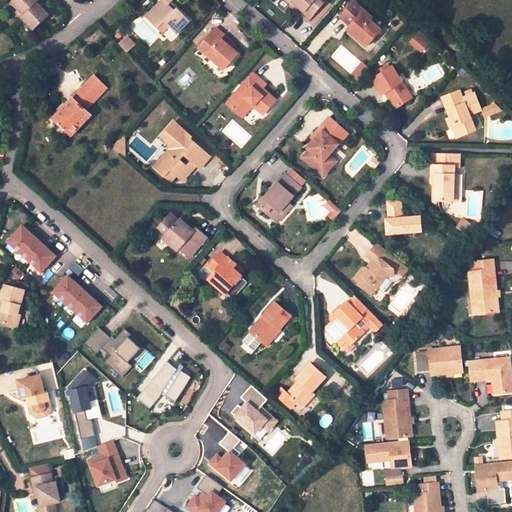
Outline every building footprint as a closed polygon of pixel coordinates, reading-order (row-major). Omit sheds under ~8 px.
[(39,0),(14,0),(12,2),(24,15),(38,2),(39,0)] [(173,11),(167,6),(172,0),(158,0),(152,7),(143,18),(156,29),(161,23),(166,27),(176,35),(188,21),(175,9),(173,11)] [(284,10),(288,3),(284,0),(277,0),(275,4),(284,10)] [(291,0),(297,5),(302,10),(299,14),(307,21),(322,1),(320,0),(287,0),(290,2),(291,0)] [(352,33),(366,45),(381,28),(369,18),(371,16),(353,0),(340,16),(351,25),(355,29),(352,33)] [(22,17),(34,29),(50,14),(38,2),(24,15),(22,17)] [(160,33),(166,27),(161,23),(156,29),(160,33)] [(222,69),(235,54),(230,49),(224,45),(228,41),(221,35),(214,28),(198,48),(222,69)] [(430,39),(420,29),(417,33),(428,42),(430,39)] [(417,33),(412,40),(422,49),(428,42),(417,33)] [(118,42),(126,52),(135,44),(128,35),(118,42)] [(233,45),(228,41),(224,45),(230,49),(233,45)] [(387,64),(375,71),(377,74),(389,67),(387,64)] [(371,78),(381,94),(386,91),(395,107),(411,98),(391,66),(389,67),(377,74),(371,78)] [(252,74),(225,104),(238,115),(249,103),(252,105),(263,114),(275,100),(262,89),(265,85),(252,74)] [(94,76),(54,119),(72,136),(91,115),(85,110),(106,88),(94,76)] [(451,111),(454,118),(447,121),(450,130),(453,129),(457,140),(475,132),(469,115),(481,111),(475,94),(462,99),(460,92),(442,99),(447,112),(451,111)] [(241,118),(252,105),(249,103),(238,115),(241,118)] [(495,106),(491,107),(494,115),(502,112),(495,106)] [(491,107),(481,111),(485,118),(494,115),(491,107)] [(347,133),(328,117),(319,128),(322,130),(313,139),(307,148),(323,161),(347,133)] [(168,146),(169,153),(169,161),(159,175),(173,186),(177,180),(184,185),(190,177),(182,170),(184,166),(181,164),(185,159),(191,164),(197,168),(201,171),(210,159),(191,143),(193,140),(174,124),(160,139),(168,146)] [(322,130),(319,128),(311,137),(313,139),(322,130)] [(114,150),(121,157),(126,151),(126,147),(121,143),(114,150)] [(159,175),(169,161),(169,153),(155,172),(159,175)] [(190,177),(197,168),(191,164),(187,169),(184,166),(182,170),(190,177)] [(454,202),(454,187),(450,187),(450,176),(450,167),(428,166),(428,177),(432,177),(431,202),(454,202)] [(271,217),(285,201),(298,185),(282,172),(255,204),(271,217)] [(329,199),(321,207),(333,219),(341,211),(329,199)] [(401,200),(387,201),(389,223),(386,223),(387,234),(396,233),(396,231),(420,230),(419,216),(403,217),(401,200)] [(274,220),(287,203),(285,201),(271,217),(274,220)] [(196,233),(189,228),(182,222),(181,223),(173,216),(161,231),(175,243),(172,246),(180,253),(182,251),(187,255),(189,253),(194,258),(209,241),(198,231),(196,233)] [(191,225),(184,219),(182,222),(189,228),(191,225)] [(459,222),(455,228),(467,236),(471,230),(459,222)] [(40,273),(56,255),(20,223),(4,241),(40,273)] [(175,243),(161,231),(158,234),(172,246),(175,243)] [(409,268),(377,243),(366,257),(372,262),(375,264),(369,272),(366,269),(365,269),(362,269),(354,278),(360,283),(358,285),(368,292),(373,286),(376,288),(377,289),(383,281),(386,277),(393,276),(395,272),(401,277),(409,268)] [(238,277),(234,274),(238,268),(230,262),(222,256),(211,269),(218,275),(211,282),(229,297),(229,296),(236,288),(244,294),(251,285),(243,279),(239,275),(238,277)] [(478,314),(498,312),(493,260),(476,262),(477,264),(470,264),(471,272),(470,272),(472,296),(476,296),(478,314)] [(369,272),(375,264),(372,262),(366,269),(369,272)] [(234,274),(238,277),(239,275),(243,279),(246,275),(238,268),(234,274)] [(386,277),(383,281),(394,278),(398,281),(401,277),(395,272),(393,276),(386,277)] [(77,315),(77,316),(86,323),(102,305),(66,273),(50,291),(77,315)] [(16,316),(22,291),(1,285),(0,290),(0,302),(1,303),(0,307),(0,324),(15,328),(18,316),(16,316)] [(376,288),(373,286),(368,292),(371,294),(376,288)] [(237,303),(244,294),(236,288),(229,296),(237,302),(237,303)] [(423,292),(416,300),(422,305),(428,297),(423,292)] [(343,304),(335,312),(339,316),(335,321),(328,327),(345,342),(347,339),(350,339),(354,342),(355,341),(367,329),(366,328),(371,323),(375,328),(377,328),(382,323),(356,296),(350,302),(347,299),(343,304)] [(335,321),(339,316),(335,312),(343,304),(340,302),(331,312),(331,317),(335,321)] [(283,330),(293,317),(277,303),(265,317),(268,319),(255,335),(270,347),(284,330),(283,330)] [(265,317),(252,332),(255,335),(268,319),(265,317)] [(99,327),(84,343),(121,376),(131,365),(127,361),(140,347),(122,330),(114,339),(99,327)] [(351,348),(356,343),(355,341),(354,342),(350,339),(347,339),(345,342),(351,348)] [(430,354),(416,355),(417,372),(431,371),(432,374),(462,371),(460,348),(430,350),(430,354)] [(511,391),(511,385),(509,358),(471,363),(472,380),(494,378),(495,393),(511,391)] [(151,408),(160,393),(173,402),(191,377),(178,369),(164,360),(137,399),(151,408)] [(327,375),(311,362),(298,378),(301,380),(290,393),(284,388),(279,394),(294,407),(298,401),(305,406),(317,392),(314,390),(327,375)] [(65,379),(80,439),(99,434),(84,374),(65,379)] [(16,381),(20,399),(25,398),(29,414),(37,418),(45,415),(48,407),(44,391),(41,391),(37,376),(16,381)] [(277,420),(261,406),(267,399),(252,385),(227,412),(258,441),(277,420)] [(389,401),(384,401),(387,439),(412,436),(407,391),(388,392),(389,401)] [(503,421),(498,422),(502,458),(511,457),(511,411),(502,413),(503,421)] [(230,431),(220,443),(227,449),(221,457),(216,453),(207,463),(230,482),(246,463),(231,450),(240,439),(230,431)] [(99,454),(86,458),(96,487),(127,477),(114,439),(96,445),(99,454)] [(384,478),(402,476),(401,467),(411,466),(409,442),(366,446),(367,462),(392,459),(393,468),(383,469),(384,478)] [(496,480),(511,478),(511,462),(477,467),(479,491),(488,490),(489,505),(506,503),(505,488),(497,489),(496,480)] [(37,488),(41,504),(38,505),(39,511),(57,511),(55,502),(60,500),(55,482),(53,482),(50,473),(32,477),(34,489),(37,488)] [(185,504),(195,511),(217,511),(227,501),(217,493),(222,487),(208,476),(195,494),(194,493),(185,504)] [(435,476),(423,478),(424,485),(436,484),(435,476)] [(420,493),(414,494),(416,511),(440,511),(437,484),(436,484),(424,485),(419,486),(420,493)]
